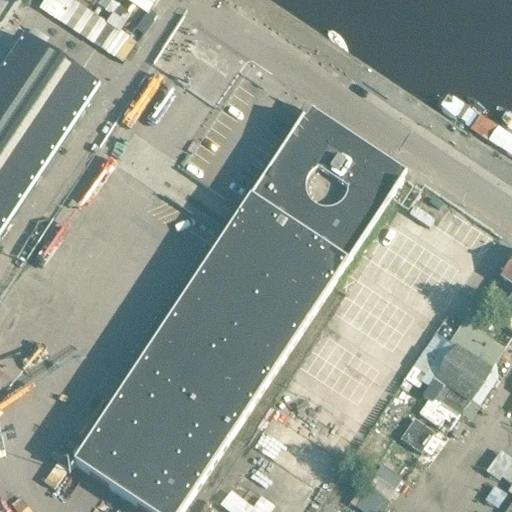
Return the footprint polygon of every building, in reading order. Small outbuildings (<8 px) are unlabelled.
[(169,0),(168,0),(110,0),(151,27),(169,0)] [(0,240),(100,90),(26,41),(0,78),(0,240)] [(511,108),(499,100),(488,117),(511,132),(511,108)] [(140,511),(185,511),(404,183),(408,177),(326,123),(310,113),(307,118),(74,468),(140,511)] [(511,135),(486,118),(475,135),(511,158),(511,135)] [(511,268),(503,281),(511,287),(511,296),(508,303),(511,304),(511,268)] [(452,389),(472,402),(490,376),(457,354),(439,381),(446,385),(444,389),(438,397),(444,401),(452,389)] [(434,383),(423,400),(432,406),(438,397),(444,389),(434,383)] [(440,431),(450,415),(438,407),(433,415),(425,409),(419,417),(440,431)] [(421,457),(435,436),(415,422),(401,443),(421,457)] [(511,511),(511,468),(511,467),(502,480),(511,487),(511,508),(509,511),(511,511)] [(382,470),(375,480),(395,495),(403,484),(382,470)] [(386,511),(389,509),(368,494),(355,511),(386,511)]
